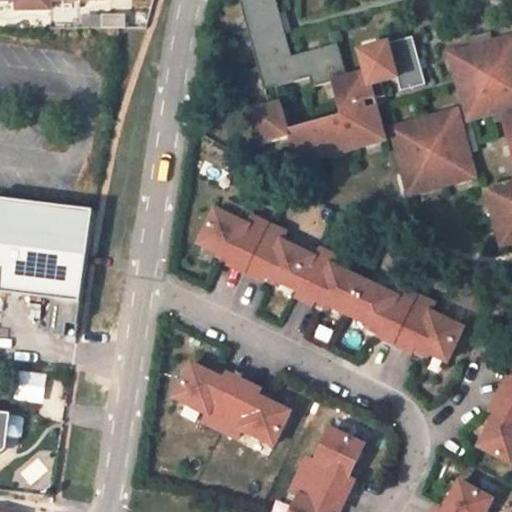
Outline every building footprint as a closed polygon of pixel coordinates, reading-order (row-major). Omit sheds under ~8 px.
[(15,0),(15,9),(48,9),(47,0),(15,0)] [(282,0),(246,0),(270,88),(315,76),(318,86),(338,81),(345,107),(379,98),(391,95),(387,82),(402,78),(406,91),(431,84),(419,36),(366,51),(372,72),(352,77),(343,43),(298,55),(290,25),(288,19),(282,0)] [(511,36),(454,53),(472,119),(502,112),(507,110),(511,108),(511,36)] [(286,102),(257,110),(266,144),(294,137),(301,164),(390,140),(380,106),(365,110),(365,108),(353,111),(354,113),(356,120),(353,125),(347,127),(341,123),(340,117),(293,129),(286,102)] [(461,107),(394,125),(413,193),(479,175),(471,145),(470,139),(461,107)] [(354,113),(340,117),(341,123),(347,127),(353,125),(356,120),(354,113)] [(511,116),(510,117),(511,125),(511,183),(498,187),(511,240),(511,116)] [(80,337),(94,205),(0,195),(0,265),(7,266),(4,289),(54,294),(50,333),(80,337)] [(252,227),(219,211),(203,245),(236,261),(234,263),(251,271),(273,226),(256,218),(252,227)] [(289,234),(273,226),(251,271),(268,279),(269,276),(302,292),(318,258),(285,243),(289,234)] [(338,257),(322,250),(318,258),(302,292),(301,295),(317,303),(318,300),(351,316),(367,282),(334,266),(338,257)] [(400,298),(367,282),(351,316),(384,331),(382,334),(399,342),(421,297),(404,289),(400,298)] [(437,305),(421,297),(399,342),(416,350),(417,347),(450,363),(466,329),(434,313),(437,305)] [(218,377),(196,365),(179,399),(212,415),(207,424),(224,431),(245,386),(230,379),(228,382),(218,377)] [(36,375),(20,373),(17,397),(33,399),(36,375)] [(263,395),(245,386),(224,431),(241,440),(245,431),(278,448),(295,414),(267,401),(262,398),(263,395)] [(482,451),(511,466),(511,403),(505,400),(496,417),(499,419),(482,451)] [(0,435),(6,437),(17,437),(20,435),(22,420),(20,417),(0,414),(0,435)] [(369,447),(335,431),(319,464),(310,459),(302,477),(347,499),(356,481),(353,480),(356,473),(369,447)] [(340,511),(347,499),(302,477),(294,493),(303,497),(296,511),(340,511)] [(491,511),(496,503),(463,484),(448,511),(491,511)]
